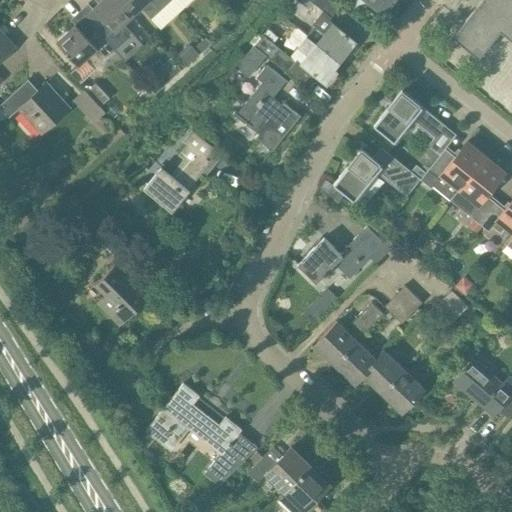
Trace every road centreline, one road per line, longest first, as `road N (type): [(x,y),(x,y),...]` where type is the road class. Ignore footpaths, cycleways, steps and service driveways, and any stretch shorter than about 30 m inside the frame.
road 1 (residential): [(240,315),(333,129),(397,44)]
road 2 (residential): [(385,467),(240,315)]
road 3 (secondary): [(100,511),(0,344)]
road 4 (residential): [(511,135),(397,44)]
road 5 (residential): [(510,511),(459,466),(428,455),(385,467)]
